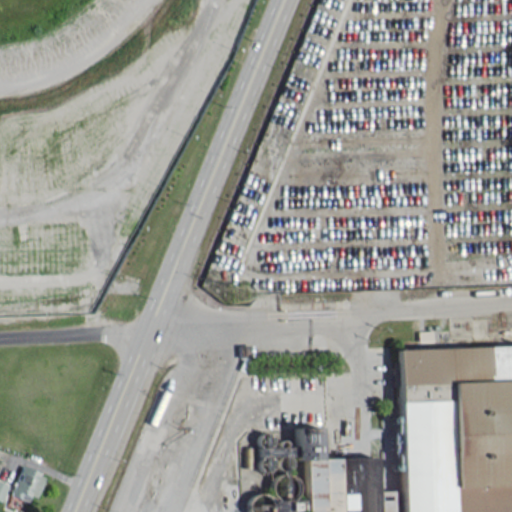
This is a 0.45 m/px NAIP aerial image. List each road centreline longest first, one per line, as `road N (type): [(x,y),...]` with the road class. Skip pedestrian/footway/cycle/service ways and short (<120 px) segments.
road 1 (secondary): [(283,0),(74,511)]
road 2 (residential): [(101,333),(89,218),(151,131),(211,0)]
road 3 (residential): [(0,336),(148,331)]
